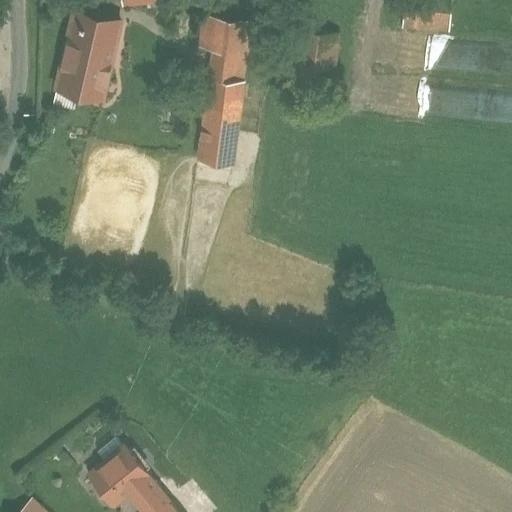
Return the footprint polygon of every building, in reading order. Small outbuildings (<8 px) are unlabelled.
[(157,0),(115,0),(116,9),(158,5),(157,0)] [(400,0),(399,23),(453,27),(454,0),(400,0)] [(99,102),(120,19),(71,6),(67,22),(50,89),(69,94),(99,102)] [(232,166),(247,21),(196,16),(193,50),(205,51),(193,162),(232,166)] [(333,68),(337,31),(296,26),(290,72),(318,75),(332,77),(333,68)] [(179,511),(122,440),(82,471),(111,507),(127,494),(141,511),(179,511)] [(46,511),(29,496),(12,511),(46,511)]
